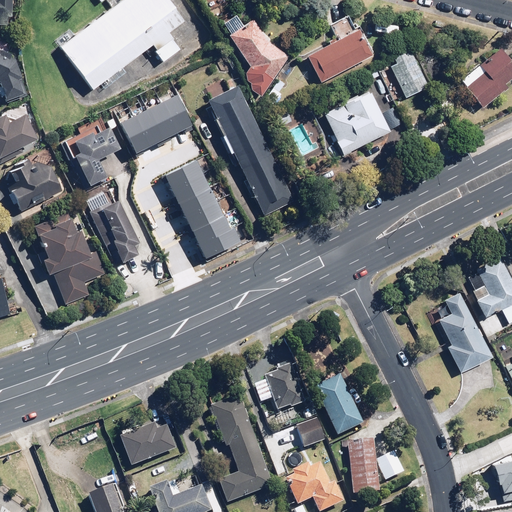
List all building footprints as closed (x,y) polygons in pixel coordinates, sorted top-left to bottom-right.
[(182,21),(165,0),(120,0),(59,46),(92,89),(152,43),(163,58),(179,46),(168,31),(182,21)] [(282,84),(272,78),(286,58),(264,43),(250,23),(240,30),(231,17),(218,27),(226,39),(225,40),(246,69),(236,84),(258,99),(262,94),(274,102),(280,94),(277,92),(282,84)] [(300,57),(314,84),(368,57),(355,30),(300,57)] [(0,101),(0,102),(18,97),(12,82),(13,81),(13,80),(14,79),(14,78),(14,77),(15,77),(15,76),(15,75),(15,74),(15,73),(15,72),(15,71),(15,70),(15,69),(15,68),(14,68),(14,67),(14,66),(13,65),(13,64),(12,63),(11,62),(11,61),(10,61),(10,60),(5,57),(9,43),(0,40),(0,101)] [(392,64),(387,67),(403,100),(426,88),(407,50),(389,59),(392,64)] [(502,85),(511,76),(511,70),(495,50),(456,82),(479,109),(505,88),(502,85)] [(232,87),(201,103),(259,219),(291,203),(232,87)] [(176,90),(119,118),(134,148),(191,120),(176,90)] [(390,109),(377,115),(365,92),(319,116),(332,141),(330,142),(338,158),(387,133),(386,132),(398,125),(390,109)] [(20,116),(4,124),(0,116),(0,156),(31,141),(20,116)] [(54,146),(72,178),(69,180),(79,197),(90,191),(88,187),(102,179),(92,163),(114,151),(94,117),(73,129),(75,134),(54,146)] [(200,149),(187,126),(173,134),(186,157),(200,149)] [(57,190),(42,158),(2,176),(20,216),(53,200),(49,193),(57,190)] [(192,158),(161,174),(203,256),(238,238),(231,225),(227,227),(192,158)] [(134,161),(114,172),(125,192),(145,181),(134,161)] [(130,247),(136,244),(108,189),(85,201),(89,209),(86,211),(114,266),(134,255),(130,247)] [(49,274),(62,305),(86,295),(82,284),(102,276),(92,252),(85,255),(67,212),(30,227),(40,252),(33,255),(42,277),(49,274)] [(475,273),(465,278),(470,290),(468,291),(480,317),(497,309),(504,325),(511,321),(511,289),(496,255),(472,267),(475,273)] [(0,314),(12,312),(3,276),(0,276),(0,314)] [(454,294),(439,302),(446,316),(434,322),(445,346),(442,347),(454,372),(485,358),(454,294)] [(511,358),(511,360),(502,365),(511,385),(511,354),(511,355),(511,358)] [(286,366),(258,376),(260,382),(251,385),(258,404),(268,400),(272,412),(285,407),(286,410),(301,404),(286,366)] [(336,377),(310,388),(333,438),(359,426),(336,377)] [(235,396),(205,407),(221,448),(224,447),(235,474),(214,482),(222,504),(270,485),(235,396)] [(320,442),(312,420),(292,427),(300,449),(320,442)] [(150,422),(112,437),(125,468),(173,449),(163,426),(153,430),(150,422)] [(370,442),(344,444),(349,494),(374,492),(370,442)] [(391,453),(373,461),(382,482),(400,474),(391,453)] [(500,502),(511,499),(511,459),(487,465),(493,494),(499,493),(500,502)] [(290,475),(281,479),(293,506),(308,500),(313,511),(319,511),(338,504),(329,483),(325,485),(316,463),(305,468),(303,464),(288,471),(290,475)] [(170,481),(142,492),(149,511),(207,511),(197,486),(175,494),(170,481)] [(116,511),(106,487),(81,497),(87,511),(116,511)]
